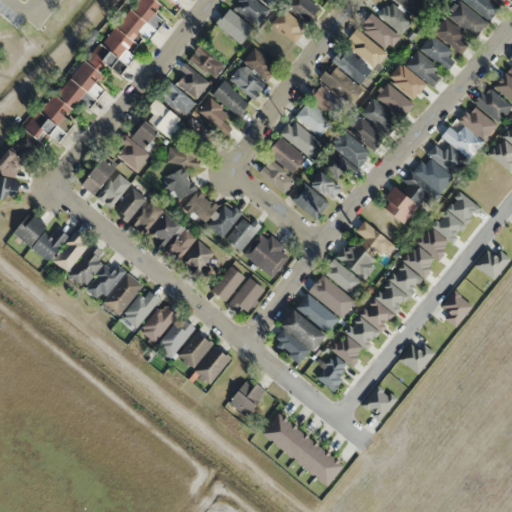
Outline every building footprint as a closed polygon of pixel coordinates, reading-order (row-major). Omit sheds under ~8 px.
[(178,0),(176,3),(172,0),(156,0),(162,5),(158,10),(152,5),(149,8),(165,20),(157,30),(148,40),(138,31),(131,39),(133,40),(126,49),(135,56),(127,65),(120,75),(104,62),(97,70),(102,74),(95,83),(103,89),(95,98),(88,107),(79,99),(75,104),(72,101),(69,106),(72,108),(68,114),(61,108),(59,111),(74,123),(66,133),(58,143),(45,132),(39,140),(23,127),(37,110),(39,111),(53,94),(55,96),(70,77),(84,60),(85,60),(99,42),(101,43),(115,26),(129,8),(136,0),(178,0)] [(234,0),(231,4),(257,25),(269,10),(256,0),(234,0)] [(289,0),(285,5),(308,24),(321,9),(310,0),(289,0)] [(413,21),(390,0),(388,0),(377,12),(401,34),(413,21)] [(396,0),(415,16),(427,2),(424,0),(396,0)] [(476,37),(487,23),(459,0),(457,0),(447,12),(476,37)] [(463,0),(490,20),(500,7),(491,0),(463,0)] [(253,27),(228,8),(215,24),(241,43),(253,27)] [(294,41),(306,27),(283,8),(271,22),(294,41)] [(400,36),(371,13),(360,26),(389,49),(400,36)] [(461,53),(472,41),(445,17),(434,29),(461,53)] [(386,54),(357,29),(345,43),(374,68),(386,54)] [(455,61),(449,55),(452,51),(431,33),(420,47),(448,70),(455,61)] [(280,64),(256,44),(243,60),(267,79),(280,64)] [(212,80),(224,68),(201,45),(189,57),(212,80)] [(372,71),(344,46),(333,59),(361,84),(372,71)] [(433,86),(444,73),(417,51),(406,64),(433,86)] [(209,84),(186,62),(178,70),(184,75),(178,81),(196,98),(209,84)] [(363,89),(330,64),(319,77),(352,103),(363,89)] [(254,99),(265,86),(241,65),(230,77),(254,99)] [(238,116),(250,103),(224,80),(213,93),(238,116)] [(184,115),(194,103),(170,81),(160,93),(184,115)] [(334,118),(345,106),(318,82),(308,95),(334,118)] [(375,97),(405,118),(415,103),(386,82),(375,97)] [(472,101),(480,91),(485,95),(486,94),(485,93),(486,92),(485,91),(488,88),(489,88),(490,87),(511,105),(497,121),(472,101)] [(218,127),(229,115),(209,97),(198,110),(218,127)] [(361,111),(390,135),(401,121),(372,98),(361,111)] [(181,121),(156,99),(143,114),(168,136),(181,121)] [(331,122),(307,101),(295,114),(319,135),(331,122)] [(457,120),(464,110),(469,113),(470,112),(469,111),(474,106),(496,124),(482,140),(457,120)] [(374,149),(385,135),(359,115),(349,130),(374,149)] [(322,142),(292,119),(281,133),(311,156),(322,142)] [(131,137),(147,149),(159,133),(143,121),(131,137)] [(440,136),(448,126),(456,132),(459,129),(459,130),(463,125),(483,141),(468,159),(440,136)] [(511,144),(501,136),(507,129),(508,130),(511,125),(511,144)] [(358,167),(371,153),(346,130),(333,144),(358,167)] [(291,172),(305,158),(281,136),(268,150),(291,172)] [(148,156),(128,139),(116,154),(137,170),(148,156)] [(487,154),(492,147),(493,148),(498,142),(499,143),(503,139),(511,146),(511,168),(509,172),(487,154)] [(426,154),(434,145),(442,151),(448,143),(467,158),(453,176),(426,154)] [(200,165),(201,149),(168,145),(167,162),(200,165)] [(346,182),(356,171),(334,151),(324,162),(346,182)] [(96,195),(117,168),(103,157),(82,184),(96,195)] [(412,171),(420,161),(424,164),(429,158),(452,176),(439,193),(412,171)] [(294,181),(269,159),(259,171),(283,193),(294,181)] [(196,189),(184,167),(165,176),(177,199),(196,189)] [(342,186),(320,170),(311,182),(333,198),(342,186)] [(406,184),(402,180),(409,170),(440,195),(435,202),(429,197),(425,202),(422,200),(418,205),(400,191),(406,184)] [(131,183),(119,172),(97,196),(109,207),(131,183)] [(22,181),(0,175),(0,198),(16,203),(22,181)] [(291,198),(315,217),(328,201),(304,182),(291,198)] [(383,207),(388,201),(384,197),(393,185),(417,205),(403,223),(383,207)] [(127,221),(146,198),(133,187),(113,210),(127,221)] [(217,205),(197,190),(184,208),(205,222),(217,205)] [(130,223),(143,234),(163,210),(150,199),(130,223)] [(207,225),(222,237),(242,212),(234,206),(231,209),(224,204),(207,225)] [(196,236),(165,211),(150,229),(161,238),(156,243),(177,259),(196,236)] [(33,215),(46,226),(30,246),(13,232),(27,214),(31,217),(33,215)] [(240,250),(257,229),(243,217),(225,238),(240,250)] [(372,255),(358,244),(364,238),(355,230),(363,220),(394,245),(388,253),(384,249),(380,254),(376,251),(372,255)] [(68,236),(48,261),(31,247),(44,231),(51,237),(58,228),(68,236)] [(415,243),(420,236),(421,237),(426,231),(428,232),(431,228),(447,240),(443,245),(444,246),(442,249),(444,251),(441,254),(442,255),(438,261),(415,243)] [(53,260),(66,244),(65,242),(74,231),(84,239),(82,241),(87,245),(66,271),(53,260)] [(242,253),(258,233),(267,239),(270,235),(284,245),(280,250),(288,256),(272,277),(242,253)] [(214,253),(199,240),(181,260),(196,274),(214,253)] [(345,249),(347,246),(348,247),(353,242),(374,258),(370,263),(374,266),(363,280),(334,256),(342,246),(345,249)] [(68,274),(82,256),(81,256),(91,243),(101,252),(98,256),(100,258),(98,260),(103,264),(85,285),(81,282),(80,284),(68,274)] [(401,260),(406,254),(407,255),(412,249),(414,250),(417,245),(433,258),(429,263),(430,264),(428,267),(430,269),(427,272),(428,273),(424,278),(401,260)] [(473,265),(486,249),(491,253),(494,255),(499,250),(509,258),(492,279),(480,270),(473,265)] [(354,275),(360,280),(350,294),(323,273),(329,266),(327,265),(332,258),(354,275)] [(387,278),(392,272),(395,275),(399,270),(397,268),(402,262),(422,279),(418,284),(416,282),(413,287),(412,287),(411,288),(414,291),(410,296),(387,278)] [(85,288),(96,276),(95,275),(104,264),(110,268),(111,267),(114,269),(118,264),(125,271),(106,295),(101,291),(96,297),(85,288)] [(210,290),(230,265),(244,276),(224,301),(216,294),(216,295),(210,290)] [(101,304),(126,272),(143,285),(118,315),(113,310),(111,313),(101,304)] [(307,291),(314,281),(315,282),(321,274),(355,300),(341,317),(307,291)] [(227,304),(249,276),(264,289),(256,299),(258,301),(254,307),(251,305),(246,311),(241,307),(237,312),(227,304)] [(373,296),(378,290),(381,293),(385,288),(383,286),(388,280),(408,297),(404,302),(402,300),(398,305),(397,306),(400,309),(395,314),(373,296)] [(123,317),(136,327),(159,298),(149,290),(143,297),(139,293),(123,312),(126,314),(123,317)] [(444,318),(448,313),(444,310),(445,309),(440,305),(453,290),(460,295),(459,296),(472,306),(454,327),(444,318)] [(295,307),(306,293),(338,318),(326,332),(295,307)] [(358,313),(363,307),(366,310),(371,305),(368,303),(373,297),(393,314),(389,319),(387,318),(384,322),(383,322),(382,324),(385,326),(381,332),(358,313)] [(149,338),(141,332),(143,328),(141,327),(157,308),(161,311),(167,304),(177,313),(152,344),(147,340),(149,338)] [(280,325),(293,309),(324,335),(312,351),(280,325)] [(344,331),(349,325),(352,328),(356,323),(354,321),(358,315),(379,332),(375,337),(373,335),(369,340),(368,341),(371,344),(366,350),(344,331)] [(194,328),(169,358),(157,348),(161,343),(159,341),(174,322),(178,326),(184,319),(194,328)] [(282,328),(309,349),(297,363),(287,355),(289,352),(283,347),(280,350),(275,346),(279,341),(275,337),(282,328)] [(181,362),(186,366),(188,363),(193,367),(213,342),(207,337),(206,339),(196,331),(177,355),(183,359),(181,362)] [(329,349),(334,342),(336,343),(340,337),(342,339),(345,334),(361,347),(357,352),(358,352),(356,356),(358,357),(356,360),(356,361),(352,367),(329,349)] [(397,359),(410,343),(415,347),(418,349),(423,344),(434,352),(417,374),(404,364),(404,365),(397,359)] [(193,371),(214,346),(222,352),(223,350),(231,357),(209,383),(204,379),(202,382),(197,378),(199,376),(193,371)] [(315,377),(322,368),(323,369),(327,365),(324,363),(329,357),(331,359),(334,355),(345,363),(342,368),(343,369),(339,374),(342,376),(340,378),(342,379),(333,391),(315,377)] [(228,403),(232,398),(231,397),(244,381),(252,388),(255,383),(264,391),(257,399),(258,401),(245,417),(228,403)] [(360,404),(377,385),(383,390),(382,391),(387,395),(389,392),(396,398),(378,420),(371,415),(374,412),(372,411),(369,408),(367,410),(360,404)] [(277,412),(282,416),(282,415),(287,419),(286,420),(291,424),(292,423),(296,426),(296,427),(303,433),(304,432),(308,436),(307,437),(313,441),(313,440),(317,443),(317,444),(324,450),(325,449),(329,453),(329,454),(334,458),(339,461),(338,462),(342,465),(326,485),(261,433),(277,412)]
